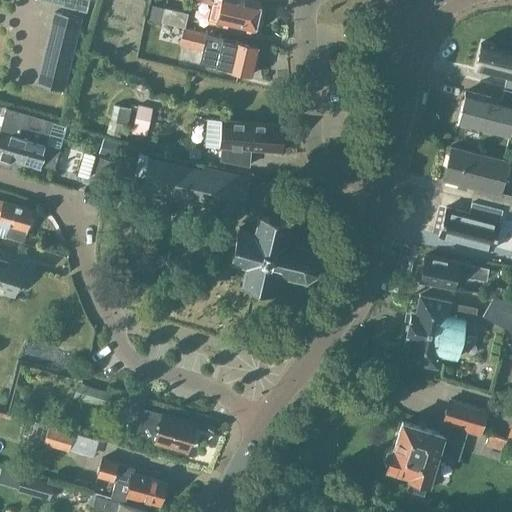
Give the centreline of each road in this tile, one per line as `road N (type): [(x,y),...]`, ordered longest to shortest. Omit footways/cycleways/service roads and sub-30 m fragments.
road 1 (residential): [(261,419),(210,386),(124,360),(94,315),(68,216),(48,197),(0,182)]
road 2 (tertiary): [(261,419),(348,300),(381,187)]
road 3 (residential): [(381,187),(334,174),(311,144),(305,0)]
road 4 (tertiary): [(381,187),(420,30)]
